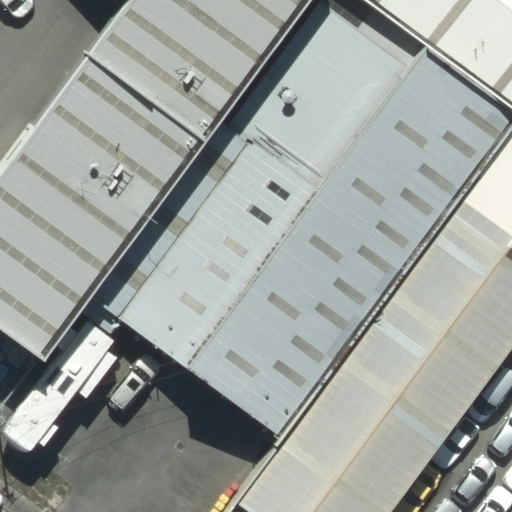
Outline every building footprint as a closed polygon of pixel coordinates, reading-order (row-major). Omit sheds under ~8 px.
[(79,311),(290,0),(107,0),(118,11),(0,172),(0,355),(32,380),(79,311)] [(290,0),(79,311),(267,455),(511,138),(511,133),(330,0),(290,0)] [(511,0),(330,0),(511,133),(511,0)] [(511,138),(267,455),(227,511),(395,511),(511,357),(511,138)] [(9,398),(0,410),(0,430),(58,472),(77,446),(9,398)]
